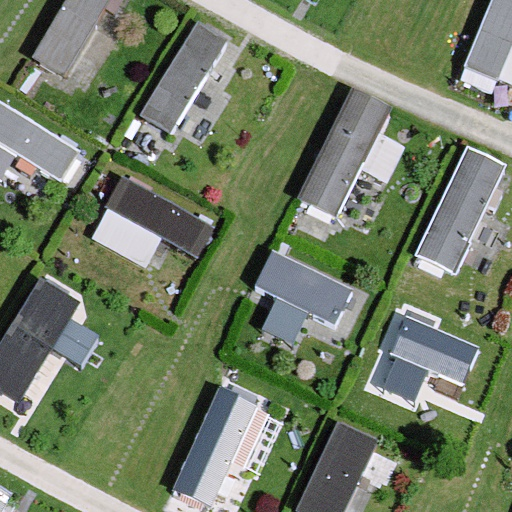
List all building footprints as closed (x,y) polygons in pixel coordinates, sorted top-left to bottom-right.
[(58,69),(102,0),(67,0),(34,55),(58,69)] [(487,81),(511,24),(511,0),(491,0),(461,71),(487,81)] [(160,140),(214,55),(188,40),(136,126),(160,140)] [(331,205),(376,114),(348,102),(305,193),(331,205)] [(0,156),(50,185),(64,160),(0,122),(0,156)] [(451,271),(496,181),(468,169),(425,260),(451,271)] [(101,211),(175,255),(190,230),(116,187),(101,211)] [(241,288),(333,329),(344,303),(252,262),(241,288)] [(0,407),(0,408),(54,322),(29,307),(0,354),(0,407)] [(67,349),(90,358),(106,317),(83,308),(67,349)] [(387,350),(465,385),(477,359),(398,324),(387,350)] [(200,498),(244,408),(217,396),(174,486),(200,498)] [(321,511),(352,451),(325,439),(289,511),(321,511)]
